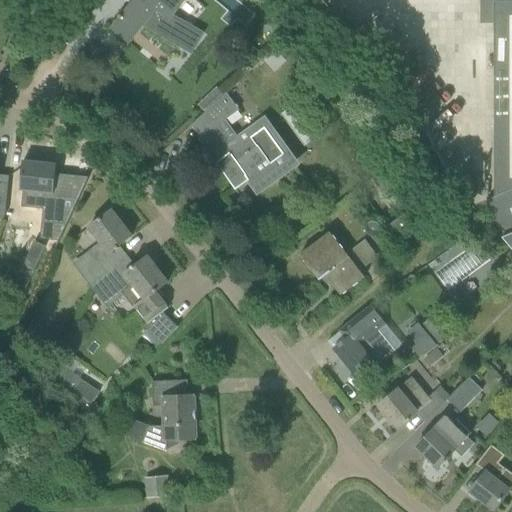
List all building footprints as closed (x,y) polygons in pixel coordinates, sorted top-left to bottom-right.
[(112,28),(128,41),(130,43),(144,27),(192,55),(205,34),(174,16),(186,0),(137,0),(138,1),(131,10),(128,8),(127,9),(128,9),(122,17),(120,15),(118,17),(120,19),(113,28),(112,27),(112,28)] [(511,1),(494,2),(494,198),(511,188),(511,1)] [(274,50),(262,60),(273,71),(284,61),(274,50)] [(225,91),(189,124),(199,136),(197,138),(236,190),(247,182),(290,151),(266,118),(247,131),(251,137),(242,143),(226,121),(239,111),(225,91)] [(22,162),(20,191),(23,191),(25,191),(24,206),(45,208),(44,223),(65,225),(66,226),(88,178),(87,177),(86,180),(55,177),(55,174),(56,165),(22,162)] [(0,220),(4,220),(6,215),(9,176),(0,175),(0,220)] [(511,188),(494,198),(487,201),(490,208),(492,213),(494,216),(497,223),(504,239),(511,235),(511,188)] [(101,244),(80,260),(96,280),(127,256),(119,246),(131,236),(111,210),(95,223),(89,228),(101,244)] [(386,227),(396,240),(418,224),(408,211),(386,227)] [(306,250),(300,255),(318,279),(319,281),(326,276),(341,296),(365,277),(360,272),(348,255),(330,232),(322,238),(306,250)] [(383,235),(378,239),(384,248),(389,244),(383,235)] [(360,269),(378,257),(366,239),(348,251),(360,269)] [(34,242),(10,294),(21,299),(45,247),(34,242)] [(127,256),(96,280),(114,303),(123,296),(124,295),(133,307),(134,306),(148,324),(153,321),(169,308),(156,292),(167,283),(147,257),(135,267),(127,256)] [(379,331),(376,327),(383,322),(370,306),(340,331),(346,339),(334,350),(353,373),(370,360),(376,367),(391,354),(395,351),(379,331)] [(428,336),(436,347),(450,335),(435,316),(421,327),(428,336)] [(417,345),(412,349),(419,358),(436,347),(428,336),(417,345)] [(425,359),(431,367),(450,352),(443,344),(425,359)] [(59,367),(50,380),(70,393),(79,380),(68,373),(59,367)] [(424,423),(443,405),(447,401),(451,397),(441,387),(434,394),(428,398),(411,378),(379,405),(398,428),(406,421),(407,422),(410,420),(409,419),(415,413),(424,423)] [(451,397),(447,401),(460,413),(482,391),(470,379),(451,397)] [(195,395),(169,396),(169,381),(153,382),(154,406),(162,406),(163,427),(149,428),(143,443),(167,452),(167,450),(167,442),(179,441),(196,441),(195,395)] [(454,451),(455,450),(462,458),(474,444),(467,438),(470,434),(457,420),(454,423),(446,416),(416,446),(438,468),(445,460),(446,461),(449,458),(448,457),(454,451)] [(476,465),(485,473),(469,492),(493,510),(508,491),(511,493),(511,474),(499,464),(505,456),(491,445),(476,465)] [(169,497),(167,477),(147,479),(148,498),(169,497)]
